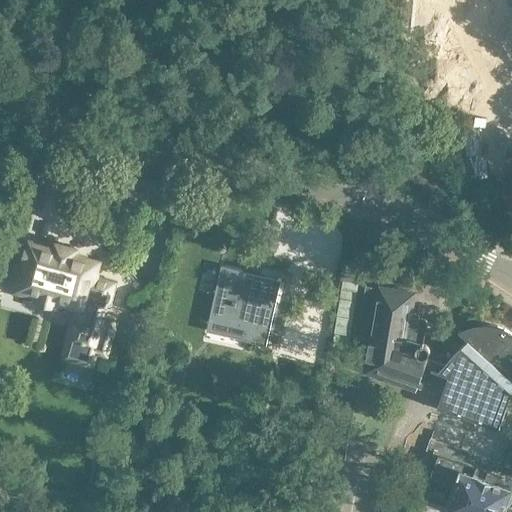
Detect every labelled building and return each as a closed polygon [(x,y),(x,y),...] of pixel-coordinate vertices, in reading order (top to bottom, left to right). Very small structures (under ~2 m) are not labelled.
[(54,249),(29,242),(23,265),(17,263),(11,283),(17,285),(16,290),(37,296),(36,300),(56,305),(57,301),(77,307),(67,343),(104,353),(114,317),(105,314),(113,284),(94,278),(99,261),(74,254),(75,251),(55,245),(54,249)] [(341,277),(363,281),(366,260),(344,257),(341,277)] [(210,319),(269,332),(281,279),(222,266),(210,319)] [(438,407),(499,428),(511,393),(511,392),(511,331),(511,332),(507,329),(502,327),(497,325),(491,324),(485,323),(479,324),(467,327),(462,329),(458,331),(468,339),(446,364),(428,357),(429,353),(430,350),(429,348),(427,345),(424,343),(428,322),(425,318),(411,316),(414,292),(378,286),(378,287),(366,285),(354,356),(368,359),(366,371),(417,389),(421,378),(432,382),(435,371),(449,376),(438,407)] [(327,381),(320,423),(349,428),(357,386),(327,381)] [(456,485),(447,510),(452,511),(504,511),(511,490),(511,487),(504,485),(506,479),(486,472),(490,459),(457,448),(432,438),(419,472),(426,475),(456,485)] [(501,463),(511,466),(511,448),(507,447),(501,463)]
